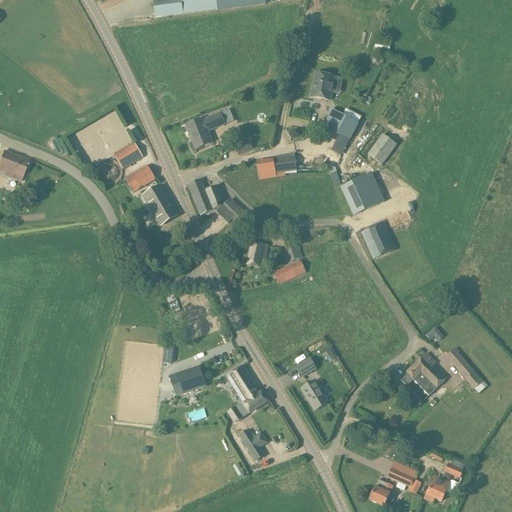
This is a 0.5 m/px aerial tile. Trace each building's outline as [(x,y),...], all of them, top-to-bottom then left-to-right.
[(217,9),(215,0),(154,0),(156,17),(217,9)] [(388,54),(390,43),(375,40),(373,51),(388,54)] [(334,77),(315,73),(313,84),(315,85),(312,98),(329,101),(334,77)] [(224,124),(220,113),(203,121),(202,119),(186,126),(196,149),(212,143),(208,131),(224,124)] [(358,123),(342,115),(333,131),(349,140),(358,123)] [(397,145),(384,136),(382,134),(367,154),(382,165),(397,145)] [(252,150),(249,141),(235,146),(239,155),(252,150)] [(143,157),(134,143),(114,154),(122,170),(143,157)] [(28,160),(4,151),(0,161),(0,171),(10,175),(9,178),(20,182),(28,160)] [(276,177),(273,159),(255,162),(259,180),(276,177)] [(156,180),(147,165),(125,179),(133,193),(156,180)] [(382,204),(369,173),(340,186),(354,217),(382,204)] [(205,190),(202,179),(188,185),(200,216),(214,210),(221,207),(216,213),(228,224),(232,220),(237,225),(247,214),(230,199),(225,204),(218,187),(215,188),(215,187),(205,190)] [(178,216),(160,186),(143,196),(161,226),(178,216)] [(395,250),(384,224),(362,234),(373,260),(395,250)] [(268,246),(247,242),(243,264),(264,268),(268,246)] [(300,259),(296,247),(287,250),(290,262),(300,259)] [(306,273),(301,261),(274,272),(279,284),(306,273)] [(435,328),(425,336),(430,341),(434,338),(438,342),(443,337),(435,328)] [(329,356),(335,353),(332,348),(326,351),(329,356)] [(483,381),(455,349),(446,357),(474,389),(483,381)] [(416,364),(437,387),(447,378),(434,365),(435,363),(427,354),(416,364)] [(174,391),(200,377),(190,359),(164,374),(174,391)] [(316,369),(310,359),(297,367),(303,377),(316,369)] [(228,372),(225,374),(244,404),(244,403),(260,393),(241,363),(227,371),(228,372)] [(437,387),(416,364),(407,373),(428,396),(437,387)] [(328,403),(315,381),(301,389),(315,412),(328,403)] [(268,402),(261,392),(260,393),(244,403),(244,404),(241,406),(240,405),(228,413),(237,427),(249,419),(247,415),(249,413),(249,414),(268,402)] [(423,402),(415,393),(406,402),(414,411),(423,402)] [(253,438),(251,436),(243,441),(256,461),(264,456),(259,448),(253,438)] [(463,465),(454,461),(452,466),(448,464),(445,472),(460,479),(464,471),(460,470),(463,465)] [(411,472),(393,464),(387,478),(402,485),(401,487),(403,487),(405,486),(411,472)] [(432,484),(432,485),(429,484),(425,485),(423,490),(425,494),(427,495),(441,501),(450,483),(440,479),(439,479),(437,480),(435,481),(434,482),(432,484)] [(393,487),(378,480),(375,488),(369,500),(384,507),(390,494),(393,487)] [(421,484),(414,480),(408,491),(416,495),(421,484)]
